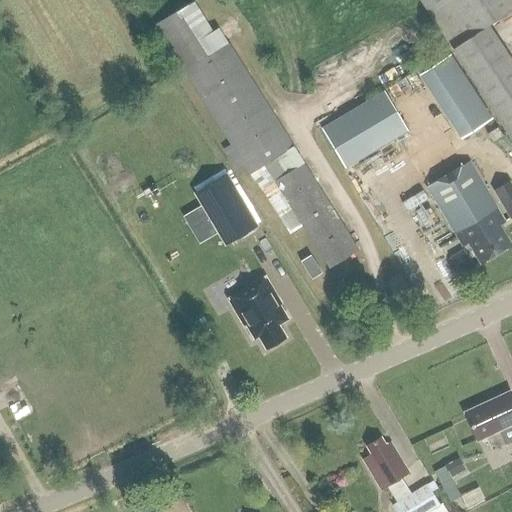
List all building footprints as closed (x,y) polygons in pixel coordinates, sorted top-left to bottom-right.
[(471,88),(443,107),(462,137),(491,119),(471,88)] [(383,91),(321,128),(346,169),(408,132),(383,91)] [(160,124),(183,164),(212,147),(212,146),(209,147),(186,110),(189,108),(189,107),(160,124)] [(296,238),(306,232),(329,268),(357,249),(303,163),(288,173),(277,157),(251,173),(290,234),(293,233),(296,238)] [(507,222),(495,202),(471,162),(425,188),(452,233),(462,248),(468,244),(478,261),(509,244),(506,237),(500,226),(507,222)] [(227,175),(196,194),(226,245),(258,226),(227,175)] [(492,191),(509,218),(510,220),(511,218),(511,186),(509,181),(492,191)] [(311,279),(321,273),(310,256),(300,262),(311,279)] [(226,298),(243,327),(245,326),(253,340),(258,337),(265,350),(286,338),(279,325),(287,320),(279,305),(281,304),(265,276),(226,298)] [(511,439),(506,426),(511,422),(511,397),(509,392),(465,412),(477,439),(484,436),(491,451),(511,440),(511,439)] [(380,490),(386,486),(396,502),(391,505),(394,511),(427,511),(439,505),(426,484),(410,493),(401,477),(409,472),(391,442),(385,446),(381,438),(366,447),(371,455),(362,460),(380,490)] [(460,449),(434,460),(437,467),(463,457),(460,449)] [(438,470),(453,500),(464,494),(455,476),(470,468),(464,457),(438,470)] [(483,486),(465,494),(470,506),(488,497),(483,486)]
